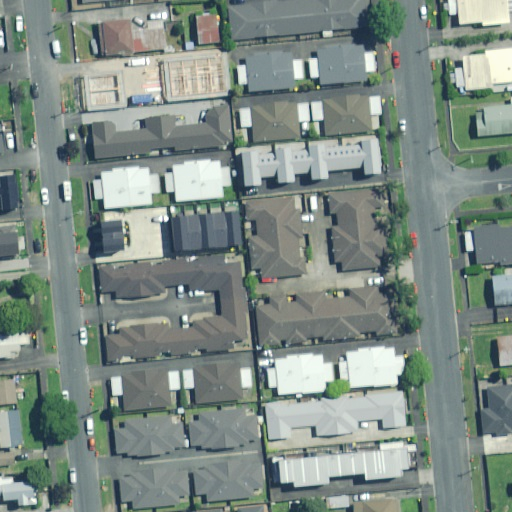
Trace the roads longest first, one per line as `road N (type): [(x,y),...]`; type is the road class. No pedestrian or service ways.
road 1 (residential): [(36,0),(86,511)]
road 2 (residential): [(456,511),(423,188)]
road 3 (residential): [(423,188),(405,0)]
